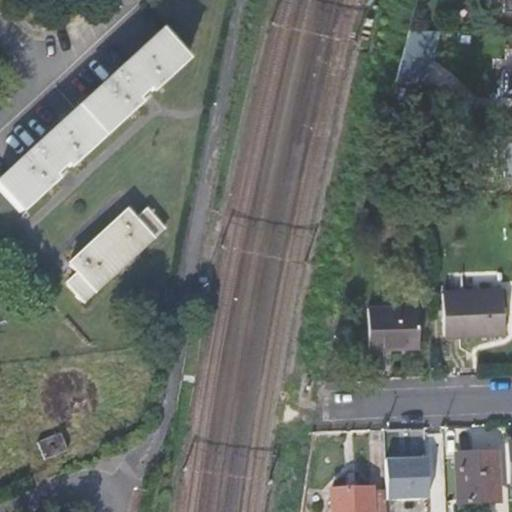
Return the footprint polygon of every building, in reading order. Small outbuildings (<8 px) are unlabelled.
[(511,0),(500,0),(500,10),(511,10),(511,0)] [(412,24),(397,78),(426,86),(441,32),(412,24)] [(159,31),(0,178),(0,190),(20,214),(56,181),(52,177),(65,165),(68,169),(138,104),(135,102),(148,90),(151,93),(186,61),(159,31)] [(448,205),(433,206),(434,225),(449,225),(448,205)] [(164,229),(146,210),(136,219),(126,209),(66,265),(76,274),(65,285),(83,304),(164,229)] [(502,289),(440,292),(442,338),(504,335),(502,289)] [(417,305),(366,307),(367,348),(418,346),(417,305)] [(495,453),(457,454),(459,501),(496,500),(495,453)] [(426,457),(383,459),(385,491),(385,499),(427,497),(426,457)] [(371,511),(372,491),(372,488),(330,489),(330,511),(371,511)] [(385,511),(385,499),(385,491),(372,491),(371,511),(385,511)]
